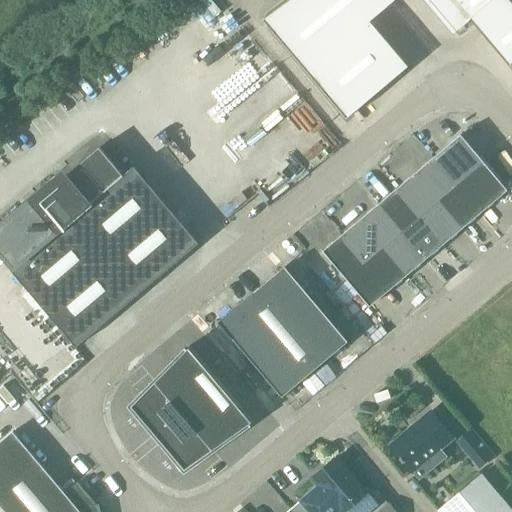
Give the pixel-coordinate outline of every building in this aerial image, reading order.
[(511,0),(292,0),(264,21),(347,120),(409,67),(371,22),(396,1),(395,0),(428,0),(456,33),(471,20),(476,24),(507,61),(510,66),(511,65),(511,66),(511,0)] [(165,31),(55,99),(65,116),(90,100),(105,123),(117,115),(114,110),(129,100),(122,88),(128,84),(138,99),(163,83),(166,89),(173,85),(166,75),(176,68),(170,57),(179,52),(165,31)] [(461,136),(349,231),(323,252),(370,308),(508,192),(461,136)] [(86,160),(12,222),(12,223),(0,233),(0,236),(22,262),(12,271),(76,348),(199,245),(134,168),(124,177),(100,149),(86,160)] [(283,398),(348,343),(285,268),(219,323),(283,398)] [(185,349),(155,380),(128,407),(185,475),(251,427),(250,425),(252,424),(189,349),(187,351),(185,349)] [(20,403),(27,397),(10,376),(4,382),(20,403)] [(25,410),(46,432),(54,424),(33,403),(25,410)] [(431,413),(392,447),(413,472),(452,439),(431,413)] [(465,451),(479,440),(471,431),(458,442),(465,451)] [(97,506),(78,484),(78,483),(65,494),(13,433),(0,443),(0,511),(101,511),(99,505),(97,506)] [(345,511),(368,493),(337,458),(311,480),(317,487),(300,502),(307,511),(345,511)] [(511,511),(511,510),(482,474),(438,511),(511,511)]
